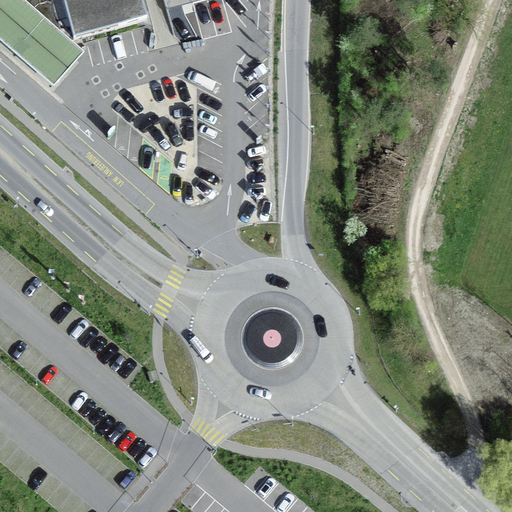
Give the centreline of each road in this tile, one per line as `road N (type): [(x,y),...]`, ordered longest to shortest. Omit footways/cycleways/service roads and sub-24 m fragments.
road 1 (track): [(464,511),(477,443),(424,306),(415,239),(426,174),(488,0)]
road 2 (trunk): [(303,282),(292,234),(297,0)]
road 3 (primary): [(229,290),(184,282),(139,256),(0,134)]
road 4 (primary): [(0,166),(207,344)]
road 5 (primary): [(462,511),(446,481),(365,403),(335,352)]
road 6 (primary): [(291,400),(346,425),(428,498),(459,511)]
